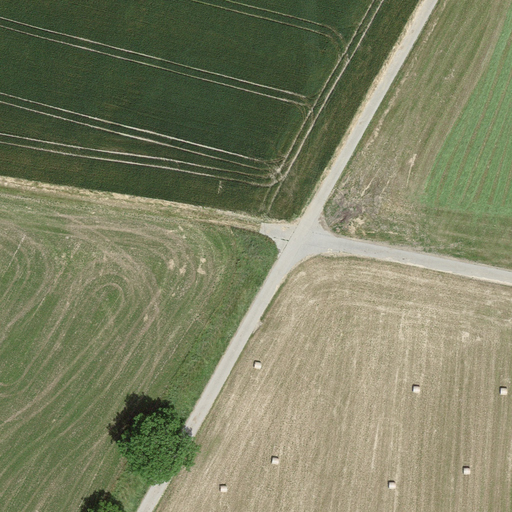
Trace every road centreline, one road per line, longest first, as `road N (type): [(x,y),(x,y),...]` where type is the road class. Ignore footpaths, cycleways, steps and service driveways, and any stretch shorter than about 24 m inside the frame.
road 1 (track): [(149,511),(436,0)]
road 2 (track): [(306,235),(511,277)]
